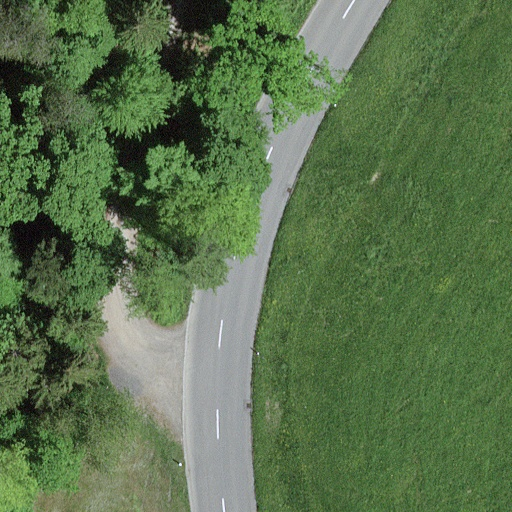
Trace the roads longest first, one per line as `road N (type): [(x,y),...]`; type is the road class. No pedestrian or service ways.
road 1 (tertiary): [(358,0),(279,127),(230,274),(217,432),(227,511)]
road 2 (track): [(172,0),(113,320),(217,432)]
